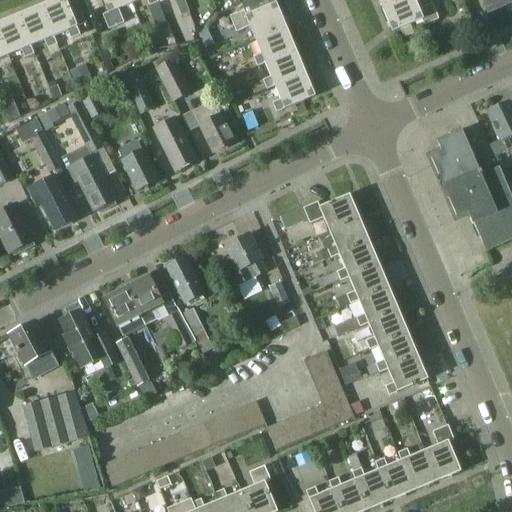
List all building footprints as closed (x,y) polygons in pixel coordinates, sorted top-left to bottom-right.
[(54,37),(68,32),(71,39),(80,36),(65,0),(57,0),(41,7),(54,37)] [(131,5),(129,0),(102,0),(108,14),(102,16),(108,30),(124,24),(118,10),(131,5)] [(129,0),(131,5),(143,0),(145,0),(153,18),(162,14),(156,0),(129,0)] [(172,0),(176,9),(185,5),(183,0),(172,0)] [(250,28),(255,41),(286,28),(276,4),(270,6),(267,0),(252,0),(247,2),(252,14),(247,16),(244,11),(230,17),(237,33),(250,28)] [(378,0),(383,11),(407,0),(378,0)] [(414,0),(407,0),(383,11),(392,34),(423,22),(425,27),(439,21),(433,5),(419,11),(414,0)] [(481,0),(488,15),(511,6),(508,0),(481,0)] [(30,48),(31,47),(45,41),(48,49),(57,45),(54,37),(41,7),(18,16),(30,48)] [(0,38),(8,57),(22,51),(25,59),(34,55),(31,47),(30,48),(18,16),(0,23),(0,38)] [(295,51),(286,28),(255,41),(261,55),(253,59),(257,67),(265,64),(295,51)] [(0,64),(2,68),(11,64),(8,57),(0,38),(0,64)] [(274,87),(275,87),(305,74),(295,51),(265,64),(271,78),(263,82),(266,90),(274,87)] [(174,60),(155,69),(172,104),(191,95),(174,60)] [(78,88),(92,82),(86,68),(71,74),(75,83),(77,89),(78,88)] [(137,71),(123,77),(140,117),(154,111),(137,71)] [(305,74),(275,87),(280,101),(272,104),(276,113),(315,97),(305,74)] [(104,113),(95,95),(83,100),(92,118),(104,113)] [(102,148),(90,124),(76,97),(65,103),(65,104),(70,114),(90,154),(102,148)] [(213,102),(192,113),(200,127),(199,128),(213,154),(234,143),(220,116),(220,117),(213,102)] [(65,104),(46,113),(52,124),(70,114),(65,104)] [(511,150),(511,109),(510,104),(499,109),(497,108),(491,110),(490,113),(487,115),(500,142),(490,146),(495,158),(511,150)] [(253,112),(244,116),(250,131),(260,127),(253,112)] [(152,128),(161,146),(175,173),(196,162),(173,117),(152,128)] [(511,197),(499,168),(483,175),(481,171),(479,172),(462,131),(437,142),(442,153),(431,158),(457,219),(468,214),(473,225),(474,224),(486,252),(511,241),(511,197)] [(43,133),(31,139),(49,173),(60,167),(43,133)] [(137,143),(119,152),(123,162),(122,162),(136,192),(158,181),(144,151),(142,152),(137,143)] [(0,186),(13,180),(0,153),(0,186)] [(95,157),(73,168),(95,212),(116,201),(95,157)] [(37,210),(43,207),(55,231),(77,221),(63,193),(62,194),(54,178),(28,191),(37,210)] [(325,219),(331,233),(361,220),(351,196),(321,209),(318,204),(304,210),(311,225),(325,219)] [(17,205),(0,213),(0,234),(10,254),(35,241),(17,205)] [(371,243),(361,220),(331,233),(337,247),(329,250),(333,260),(341,256),(371,243)] [(235,288),(255,278),(265,274),(259,262),(261,261),(249,237),(226,248),(230,256),(222,261),(235,288)] [(350,279),(380,266),(371,243),(341,256),(347,270),(338,273),(342,283),(350,279)] [(312,254),(317,266),(333,260),(329,250),(328,247),(312,254)] [(187,259),(167,269),(185,306),(205,297),(187,259)] [(360,302),(390,289),(380,266),(350,279),(356,293),(348,296),(352,305),(360,302)] [(327,289),(342,283),(338,273),(323,280),(327,289)] [(149,279),(127,290),(145,325),(155,320),(152,314),(162,309),(167,320),(176,339),(187,334),(178,314),(167,294),(159,298),(149,279)] [(277,308),(289,303),(281,283),(269,288),(277,308)] [(362,329),(370,325),(400,312),(390,289),(360,302),(365,316),(358,319),(362,329)] [(123,336),(145,325),(127,290),(105,301),(120,330),(123,336)] [(193,309),(182,315),(203,355),(213,349),(193,309)] [(400,312),(370,325),(376,339),(368,342),(372,351),(380,347),(380,348),(410,335),(400,312)] [(63,339),(71,354),(78,369),(98,360),(102,369),(116,363),(104,336),(94,340),(81,314),(60,324),(66,338),(63,339)] [(336,328),(340,338),(362,329),(358,319),(336,328)] [(20,356),(18,359),(21,364),(24,364),(33,382),(40,378),(58,368),(35,324),(10,338),(20,356)] [(410,335),(380,348),(386,362),(378,365),(382,375),(390,371),(389,371),(420,357),(410,335)] [(127,339),(116,345),(137,388),(149,382),(127,339)] [(305,362),(309,373),(332,364),(327,353),(305,362)] [(389,371),(390,371),(395,384),(387,388),(391,397),(429,381),(420,357),(389,371)] [(336,375),(332,364),(309,373),(314,384),(336,375)] [(353,367),(340,373),(346,387),(359,381),(353,367)] [(314,384),(319,395),(341,386),(336,375),(314,384)] [(137,388),(146,404),(157,398),(149,382),(137,388)] [(319,395),(323,406),(355,419),(354,417),(350,406),(341,386),(319,395)] [(32,454),(89,439),(75,396),(21,410),(32,454)] [(257,403),(243,409),(252,431),(266,425),(257,403)] [(321,433),(355,419),(323,406),(312,411),(321,433)] [(252,431),(243,409),(233,413),(242,435),(252,431)] [(312,411),(301,416),(310,438),(321,433),(312,411)] [(233,413),(224,417),(233,439),(242,435),(233,413)] [(290,420),(299,443),(310,438),(301,416),(290,420)] [(233,439),(224,417),(214,421),(223,443),(233,439)] [(382,417),(370,422),(375,433),(387,428),(382,417)] [(290,420),(279,425),(288,448),(299,443),(290,420)] [(214,421),(203,425),(212,447),(223,443),(214,421)] [(201,452),(212,447),(203,425),(192,430),(201,452)] [(279,425),(268,430),(277,452),(288,448),(279,425)] [(426,452),(439,483),(462,473),(450,444),(456,441),(450,427),(434,433),(440,447),(426,452)] [(192,430),(182,434),(191,456),(201,452),(192,430)] [(179,461),(191,456),(182,434),(170,438),(179,461)] [(170,438),(161,442),(170,465),(179,461),(170,438)] [(161,442),(150,447),(159,469),(170,465),(161,442)] [(150,447),(138,451),(147,474),(159,469),(150,447)] [(439,483),(426,452),(412,458),(408,450),(399,454),(402,462),(416,492),(439,483)] [(135,479),(147,474),(138,451),(125,457),(135,479)] [(361,468),(356,455),(348,458),(353,471),(361,468)] [(125,457),(114,461),(123,484),(135,479),(125,457)] [(211,459),(202,463),(206,472),(215,468),(211,459)] [(416,492),(402,462),(389,467),(386,460),(376,464),(380,471),(393,502),(416,492)] [(112,488),(123,484),(114,461),(103,466),(112,488)] [(255,487),(242,492),(250,511),(278,511),(267,484),(272,482),(266,467),(250,473),(255,487)] [(393,502),(380,471),(366,477),(363,469),(354,473),(357,481),(357,480),(370,511),(393,502)] [(168,477),(157,482),(160,490),(172,485),(168,477)] [(357,480),(357,481),(343,486),(340,479),(330,483),(334,491),(342,511),(367,511),(370,511),(357,480)] [(342,511),(334,491),(320,496),(317,488),(307,492),(315,511),(342,511)] [(223,511),(250,511),(242,492),(228,498),(225,490),(216,494),(219,502),(223,511)] [(196,511),(192,504),(193,503),(191,500),(168,510),(169,511),(196,511)] [(193,503),(192,504),(196,511),(223,511),(219,502),(205,507),(202,500),(193,503)]
